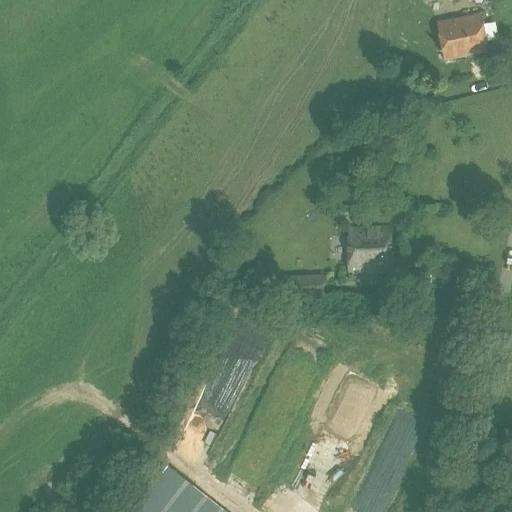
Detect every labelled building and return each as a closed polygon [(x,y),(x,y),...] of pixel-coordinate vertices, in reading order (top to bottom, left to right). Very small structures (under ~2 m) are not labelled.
[(438,23),(446,60),(489,51),(481,14),(438,23)] [(413,227),(427,226),(426,214),(412,215),(413,227)] [(349,228),(350,272),(391,271),(390,227),(349,228)] [(413,273),(414,287),(430,287),(430,272),(413,273)] [(292,275),(292,295),(325,295),(325,275),(292,275)] [(316,409),(330,376),(307,366),(293,402),(288,400),(272,441),(290,448),(307,406),(316,409)] [(407,435),(402,444),(426,457),(431,448),(407,435)] [(217,511),(188,489),(190,486),(167,468),(131,511),(217,511)]
